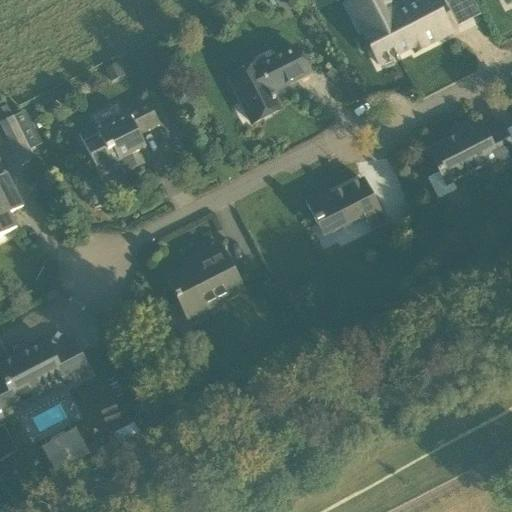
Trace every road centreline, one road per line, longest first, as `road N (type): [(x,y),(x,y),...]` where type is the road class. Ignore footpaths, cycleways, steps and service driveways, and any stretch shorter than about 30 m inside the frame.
road 1 (residential): [(89,262),(511,50)]
road 2 (tertiary): [(115,511),(511,308)]
